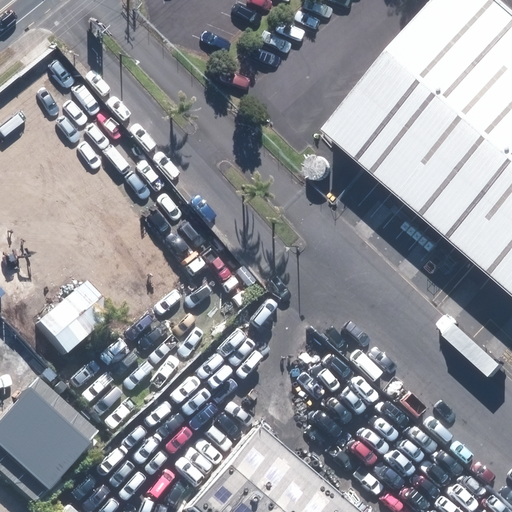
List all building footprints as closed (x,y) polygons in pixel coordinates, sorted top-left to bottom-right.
[(511,0),(420,0),(313,120),(511,295),(511,0)] [(9,239),(48,284),(124,218),(101,191),(109,184),(83,154),(45,186),(56,198),(9,239)] [(433,228),(366,171),(344,196),(411,254),(433,228)] [(0,243),(0,295),(16,314),(18,312),(31,327),(34,324),(63,359),(111,318),(82,285),(57,306),(2,243),(0,243)] [(93,435),(27,376),(0,406),(0,465),(36,498),(93,435)] [(181,511),(182,511),(341,511),(249,432),(181,511)] [(450,511),(468,511),(458,503),(450,511)]
